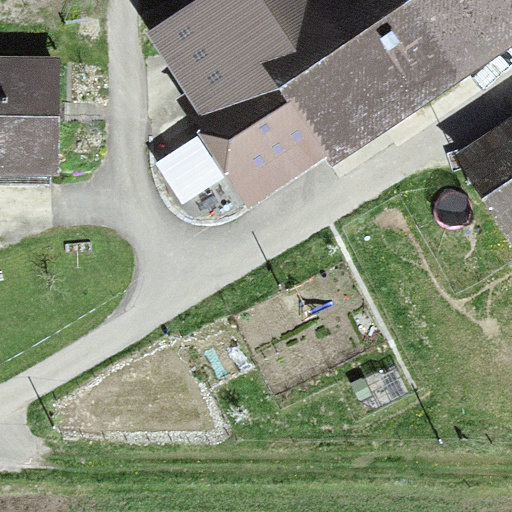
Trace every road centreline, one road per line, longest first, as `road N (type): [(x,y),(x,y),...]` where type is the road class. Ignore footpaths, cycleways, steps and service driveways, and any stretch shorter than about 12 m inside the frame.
road 1 (unclassified): [(0,422),(511,95)]
road 2 (track): [(0,469),(511,476)]
